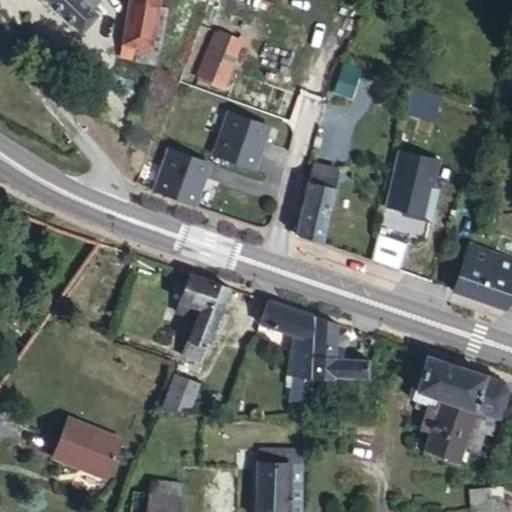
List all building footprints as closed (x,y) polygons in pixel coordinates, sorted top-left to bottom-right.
[(40,0),(78,39),(96,20),(90,13),(96,9),(86,1),(87,0),(40,0)] [(142,53),(151,15),(144,12),(146,0),(116,0),(107,59),(132,63),(136,50),(142,53)] [(196,81),(227,89),(241,37),(211,28),(196,81)] [(268,126),(226,113),(214,152),(255,165),(268,126)] [(207,164),(166,150),(153,189),(194,203),(207,164)] [(439,159),(395,150),(383,207),(427,217),(439,159)] [(324,246),(336,189),(308,183),(295,239),(324,246)] [(371,261),(399,268),(406,242),(377,235),(371,261)] [(511,305),(511,258),(471,245),(454,294),(506,313),(511,305)] [(195,294),(139,276),(129,300),(186,318),(195,294)] [(186,318),(172,355),(195,361),(219,300),(195,294),(186,318)] [(266,318),(258,346),(282,354),(281,389),(307,389),(308,330),(266,318)] [(307,389),(307,392),(333,391),(334,338),(308,330),(307,389)] [(480,385),(419,364),(408,398),(436,406),(422,459),(456,470),(462,449),(480,385)] [(160,409),(189,416),(198,382),(169,374),(160,409)] [(489,389),(480,385),(462,449),(492,458),(504,411),(489,389)] [(307,392),(305,430),(383,426),(379,389),(333,391),(307,392)] [(115,442),(61,419),(47,456),(100,479),(115,442)] [(297,511),(298,465),(249,464),(249,511),(297,511)] [(475,491),(477,511),(504,511),(503,487),(475,491)] [(173,511),(175,504),(140,501),(139,509),(126,507),(125,511),(173,511)]
